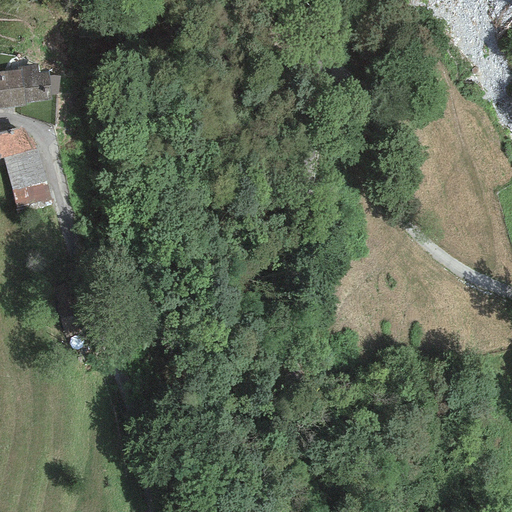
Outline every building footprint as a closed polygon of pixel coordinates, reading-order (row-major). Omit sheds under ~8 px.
[(17,71),(0,72),(0,109),(25,107),(24,102),(45,100),(44,88),(50,87),(48,73),(38,74),(37,65),(17,67),(17,71)] [(22,127),(0,132),(0,159),(3,158),(37,150),(22,127)] [(50,202),(37,150),(3,158),(16,210),(50,202)] [(76,277),(52,287),(59,317),(92,308),(87,288),(81,290),(76,277)] [(92,308),(59,317),(72,367),(105,358),(92,308)]
